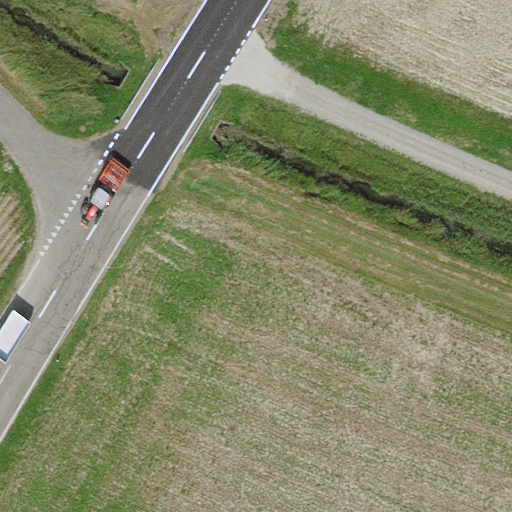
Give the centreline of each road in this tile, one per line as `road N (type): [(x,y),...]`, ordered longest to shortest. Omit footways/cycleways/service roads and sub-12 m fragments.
road 1 (secondary): [(0,398),(244,0)]
road 2 (track): [(511,184),(208,58)]
